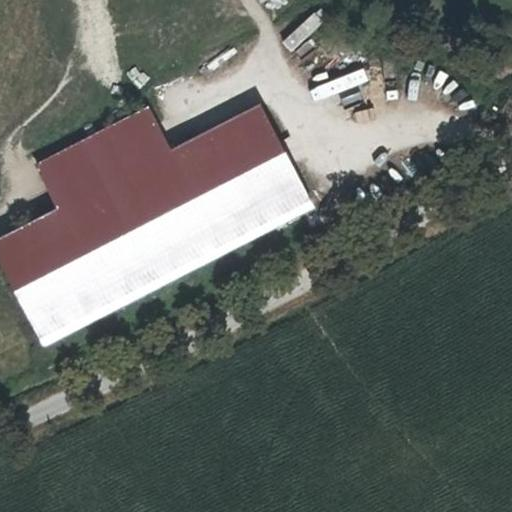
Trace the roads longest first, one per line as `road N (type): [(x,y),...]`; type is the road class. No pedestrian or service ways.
road 1 (unclassified): [(511,189),(0,443)]
road 2 (track): [(245,0),(305,99),(464,127),(511,184)]
